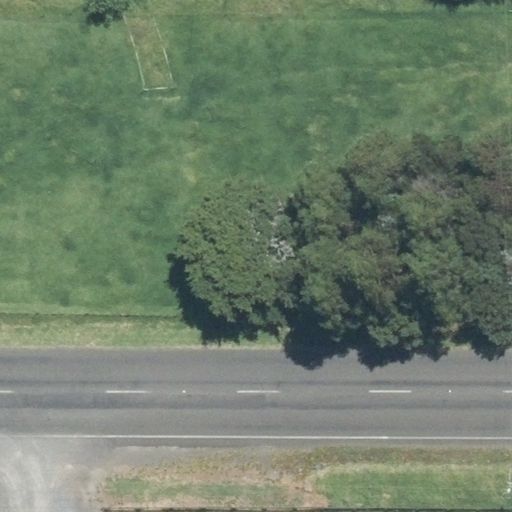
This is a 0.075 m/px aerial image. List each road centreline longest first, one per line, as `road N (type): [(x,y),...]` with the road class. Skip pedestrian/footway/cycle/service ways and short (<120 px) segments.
road 1 (tertiary): [(511,392),(0,391)]
road 2 (unknown): [(35,391),(33,511)]
